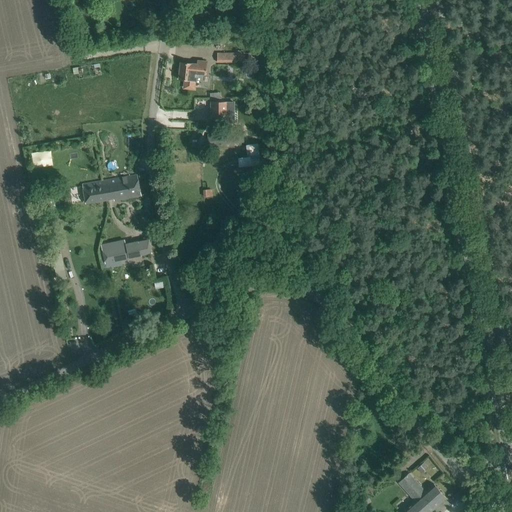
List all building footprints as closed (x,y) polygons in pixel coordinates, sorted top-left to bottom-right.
[(189,13),(193,0),(186,0),(183,11),(189,13)] [(244,53),(217,53),(217,61),(244,61),(244,53)] [(197,64),(180,62),(179,79),(184,80),(184,86),(185,89),(192,89),(195,87),(195,81),(196,81),(197,74),(205,75),(207,62),(197,60),(197,64)] [(210,101),(210,123),(227,123),(227,110),(234,110),(234,102),(210,101)] [(243,132),(208,134),(209,145),(244,142),(243,132)] [(246,145),(248,166),(259,165),(258,144),(246,145)] [(137,175),(83,184),(86,203),(114,198),(114,200),(141,195),(137,175)] [(45,213),(38,215),(39,223),(47,222),(45,213)] [(149,240),(139,242),(139,243),(141,255),(150,253),(151,253),(149,241),(149,240)] [(126,245),(103,250),(103,251),(106,263),(128,258),(126,246),(126,245)] [(424,462),(417,468),(421,473),(428,466),(424,462)] [(425,491),(409,473),(398,482),(415,501),(402,511),(401,511),(428,511),(422,504),(427,500),(422,494),(425,491)] [(422,504),(428,511),(429,511),(446,498),(434,484),(425,491),(422,494),(427,500),(422,504)] [(371,501),(365,493),(350,503),(356,511),(371,501)]
